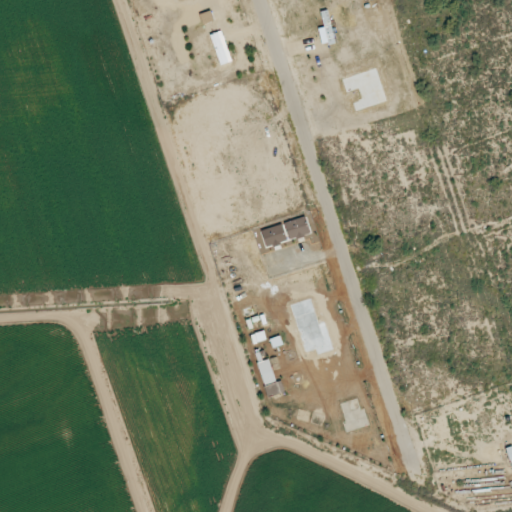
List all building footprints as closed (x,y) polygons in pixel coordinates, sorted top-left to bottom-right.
[(200,14),(203,24),(214,21),(211,11),(200,14)] [(220,65),(232,61),(222,31),(210,35),(220,65)] [(284,222),(289,239),(310,234),(305,217),(284,222)] [(287,242),(282,224),(261,230),(266,248),(287,242)] [(256,364),(263,383),(275,379),(268,359),(256,364)] [(264,386),(268,397),(282,393),(278,382),(264,386)]
